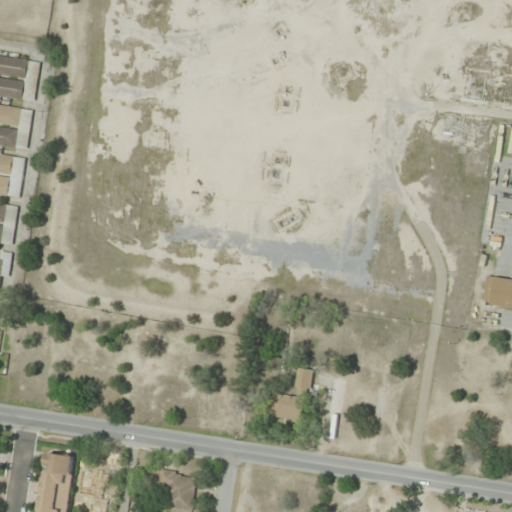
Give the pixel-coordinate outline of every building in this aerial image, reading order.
[(0,97),(36,101),(40,61),(0,56),(0,97)] [(0,145),(28,150),(34,110),(0,105),(0,145)] [(0,196),(21,199),(27,158),(0,154),(0,196)] [(282,173),(283,155),(273,154),(272,172),(282,173)] [(0,243),(13,246),(18,207),(0,204),(0,243)] [(0,281),(1,276),(10,277),(13,253),(2,252),(1,261),(0,260),(0,281)] [(485,305),(511,308),(511,279),(489,276),(485,305)] [(313,370),(299,369),(296,397),(275,395),(272,418),(307,422),(313,370)] [(47,474),(75,474),(75,455),(48,454),(47,474)] [(80,496),(91,497),(89,511),(107,511),(111,473),(82,470),(80,496)] [(160,489),(170,490),(169,508),(194,510),(197,476),(162,472),(160,489)]
